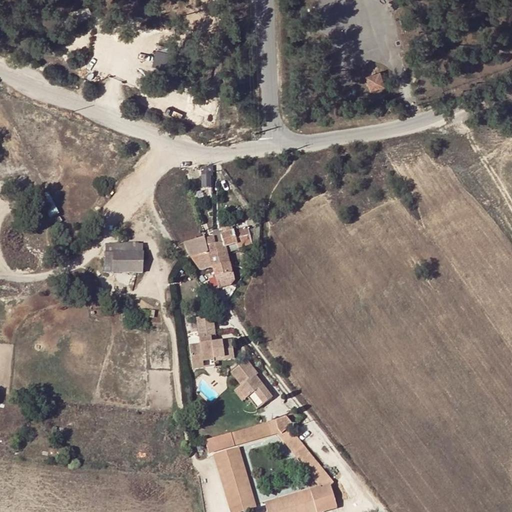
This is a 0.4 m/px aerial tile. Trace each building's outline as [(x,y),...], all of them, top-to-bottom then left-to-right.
[(171,69),(176,49),(160,45),(155,66),(171,69)] [(382,79),(378,68),(367,71),(370,83),(382,79)] [(214,187),(214,166),(204,166),(203,187),(214,187)] [(237,246),(238,248),(252,245),(248,228),(233,232),(237,246)] [(218,260),(228,256),(227,249),(237,246),(233,232),(221,235),(220,233),(213,234),(216,246),(218,260)] [(199,272),(213,269),(207,248),(204,240),(184,245),(190,259),(199,272)] [(106,246),(105,264),(112,264),(113,252),(143,253),(143,246),(136,246),(136,243),(106,246)] [(213,269),(229,264),(228,256),(218,260),(216,246),(207,248),(213,269)] [(112,264),(105,264),(104,275),(143,274),(143,253),(113,252),(112,264)] [(213,269),(214,272),(216,279),(231,275),(230,268),(229,264),(213,269)] [(233,282),(231,275),(216,279),(218,286),(233,282)] [(209,322),(213,347),(218,347),(214,321),(209,322)] [(198,324),(202,347),(213,347),(209,322),(198,324)] [(235,363),(232,347),(221,347),(218,347),(213,347),(191,351),(194,369),(215,366),(235,363)] [(240,389),(238,390),(246,401),(248,400),(255,395),(265,408),(274,401),(252,375),(254,373),(247,363),(231,376),(240,389)] [(215,366),(194,369),(195,375),(216,373),(215,366)] [(246,401),(238,390),(234,393),(242,404),(246,401)] [(259,413),(265,408),(255,395),(248,400),(259,413)] [(209,456),(236,449),(234,445),(279,432),(324,490),(267,507),(268,511),(325,511),(336,509),(329,485),(332,484),(289,430),(293,429),(286,420),(205,443),(209,456)] [(234,445),(236,449),(277,437),(317,488),(265,503),(267,507),(324,490),(279,432),(234,445)] [(209,456),(211,461),(215,459),(233,454),(237,453),(236,449),(209,456)] [(233,454),(250,511),(251,511),(255,511),(237,453),(233,454)] [(215,459),(230,511),(250,511),(233,454),(215,459)] [(225,511),(230,511),(215,459),(211,461),(225,511)]
